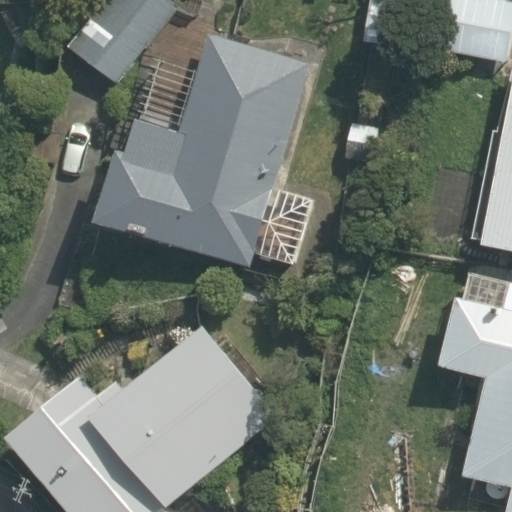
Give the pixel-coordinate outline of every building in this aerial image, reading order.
[(121,83),(181,6),(173,0),(108,0),(72,45),(121,83)] [(511,52),(511,0),(425,0),(419,45),(511,58),(511,52)] [(216,32),(186,130),(145,116),(135,149),(127,146),(106,219),(256,268),(261,252),(299,265),(319,199),(278,187),(316,63),(216,32)] [(511,69),(477,240),(511,247),(511,69)] [(511,511),(511,284),(510,285),(509,299),(453,294),(447,365),(475,368),(465,475),(503,478),(499,511),(511,511)] [(18,434),(82,511),(174,511),(170,507),(175,503),(177,505),(284,416),(209,324),(131,390),(122,379),(106,393),(90,374),(18,434)]
